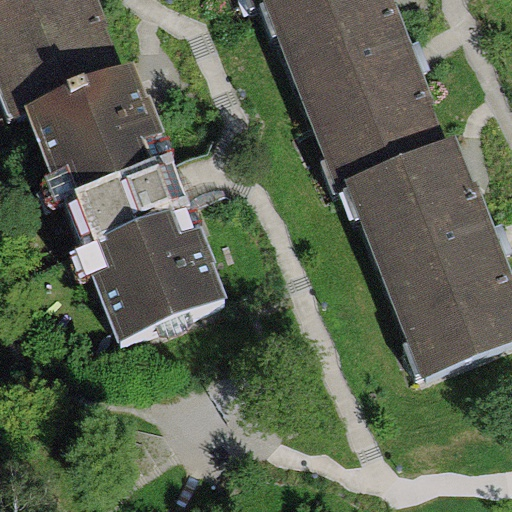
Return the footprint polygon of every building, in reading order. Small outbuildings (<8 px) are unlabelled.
[(117,78),(83,0),(0,0),(0,111),(5,125),(117,78)] [(240,0),(245,10),(268,0),(240,0)] [(323,193),(439,144),(377,0),(268,0),(245,10),(323,193)] [(102,352),(213,305),(117,78),(5,125),(102,352)] [(323,193),(408,392),(511,348),(511,315),(439,144),(323,193)]
